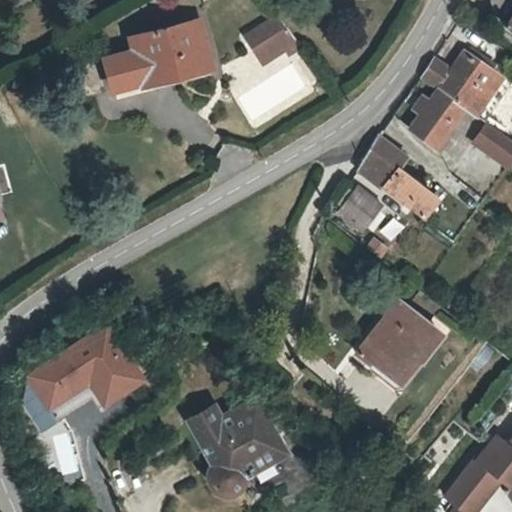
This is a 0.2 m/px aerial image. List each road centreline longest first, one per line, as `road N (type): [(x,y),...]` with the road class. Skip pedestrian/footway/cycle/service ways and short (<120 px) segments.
road 1 (tertiary): [(443,0),(391,80),(334,133),(44,301),(0,345)]
road 2 (unknown): [(0,57),(107,0)]
